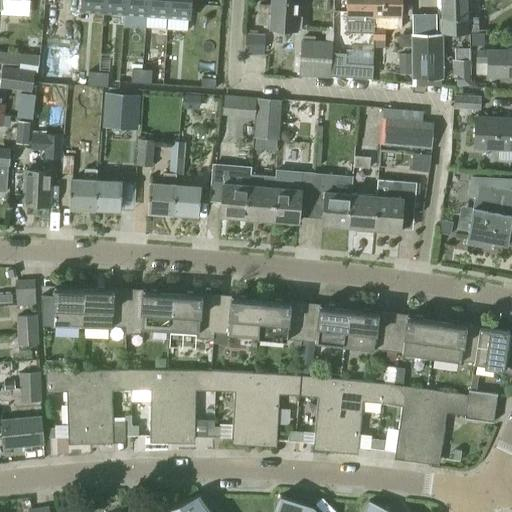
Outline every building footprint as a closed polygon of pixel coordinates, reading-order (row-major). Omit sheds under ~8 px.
[(79,0),(79,13),(101,14),(101,0),(79,0)] [(101,0),(101,14),(123,15),(123,0),(101,0)] [(123,0),(123,15),(145,17),(145,0),(123,0)] [(145,0),(145,17),(167,18),(167,0),(145,0)] [(167,0),(167,18),(189,19),(189,0),(167,0)] [(266,28),(299,30),(300,17),(297,16),(297,0),(270,0),(269,14),(266,14),(266,28)] [(372,0),(345,0),(345,14),(345,33),(372,33),(372,26),(373,15),(372,0)] [(372,0),(373,15),(400,15),(400,0),(372,0)] [(440,0),(442,33),(478,31),(477,19),(466,19),(465,0),(440,0)] [(372,33),(372,41),(384,41),(384,26),(372,26),(372,33)] [(241,53),(261,54),(262,34),(242,33),(241,53)] [(398,47),(409,47),(409,34),(398,34),(398,47)] [(412,35),(413,79),(440,78),(439,35),(412,35)] [(299,74),(329,75),(330,42),(301,41),(299,74)] [(162,51),(163,72),(179,72),(178,50),(162,51)] [(511,51),(487,51),(487,52),(487,63),(487,78),(511,78),(510,88),(511,87),(511,51)] [(476,63),(487,63),(487,52),(476,52),(476,63)] [(344,64),(345,54),(331,53),(330,77),(371,79),(372,65),(344,64)] [(457,76),(457,86),(470,86),(469,61),(455,61),(453,61),(453,76),(457,76)] [(0,74),(0,85),(32,90),(34,72),(1,67),(0,74)] [(131,70),(130,83),(141,83),(142,70),(131,70)] [(142,70),(141,83),(151,84),(152,71),(142,70)] [(97,87),(98,73),(88,72),(87,87),(97,87)] [(106,88),(108,74),(98,73),(97,87),(106,88)] [(201,77),(200,88),(215,89),(215,78),(201,77)] [(419,81),(419,90),(441,91),(441,81),(419,81)] [(106,94),(103,126),(136,128),(138,96),(118,95),(106,94)] [(199,95),(183,94),(182,108),(198,109),(199,95)] [(452,109),(479,110),(480,96),(453,95),(452,109)] [(256,99),(222,96),(221,114),(255,117),(256,99)] [(0,115),(3,115),(13,117),(15,105),(5,103),(5,106),(0,105),(0,115)] [(255,117),(253,137),(266,138),(267,117),(255,117)] [(474,149),(511,150),(511,120),(475,118),(474,149)] [(383,149),(430,151),(431,127),(384,124),(383,149)] [(85,131),(86,161),(103,161),(102,131),(85,131)] [(30,146),(45,148),(44,156),(61,157),(61,155),(61,135),(31,132),(30,146)] [(17,133),(16,143),(27,144),(28,134),(17,133)] [(137,163),(150,164),(151,141),(138,140),(137,163)] [(170,159),(182,160),(184,145),(171,144),(170,159)] [(0,165),(8,166),(9,151),(0,150),(0,165)] [(61,157),(60,173),(71,173),(71,155),(61,155),(61,157)] [(369,158),(354,156),(354,168),(368,169),(369,158)] [(182,160),(170,159),(169,174),(181,175),(182,160)] [(220,217),(247,219),(249,186),(250,176),(251,169),(212,166),(209,195),(222,196),(220,217)] [(69,207),(94,209),(96,181),(96,170),(84,169),(83,180),(71,179),(69,207)] [(21,205),(48,206),(51,172),(24,170),(21,205)] [(300,202),(311,203),(314,175),(292,173),(290,189),(275,188),(272,221),(298,223),(300,202)] [(148,212),(172,214),(174,186),(175,175),(162,175),(161,185),(149,184),(148,212)] [(337,177),(314,175),(311,203),(324,204),(322,226),(349,228),(351,195),(335,194),(337,177)] [(249,186),(247,219),(272,221),(275,188),(275,178),(250,176),(249,186)] [(474,197),(471,208),(473,209),(468,238),(511,246),(511,231),(509,231),(511,219),(511,190),(511,183),(511,179),(469,177),(466,196),(474,197)] [(96,181),(94,209),(119,210),(121,182),(96,181)] [(376,197),(374,230),(400,232),(401,211),(413,212),(415,184),(378,181),(376,197)] [(174,186),(172,214),(198,215),(200,187),(174,186)] [(376,197),(351,195),(349,228),(374,230),(376,197)] [(451,222),(439,220),(439,221),(437,233),(449,235),(451,222)] [(8,278),(15,276),(13,269),(6,271),(8,278)] [(14,281),(15,306),(35,305),(34,280),(14,281)] [(52,325),(81,327),(83,291),(68,290),(68,286),(62,286),(62,290),(53,289),(53,296),(40,295),(41,324),(52,324),(52,325)] [(83,291),(81,327),(110,328),(110,327),(124,327),(124,334),(127,299),(112,298),(112,292),(103,291),(103,288),(97,288),(97,291),(83,291)] [(127,299),(124,334),(140,335),(140,329),(168,331),(171,295),(157,294),(157,291),(151,290),(150,294),(141,293),(141,303),(127,303),(127,299)] [(196,338),(212,339),(215,304),(214,304),(214,305),(200,305),(200,297),(192,297),(192,293),(186,293),(185,296),(171,295),(168,331),(197,333),(196,338)] [(0,304),(11,304),(11,294),(0,295),(0,304)] [(226,335),(256,338),(259,302),(245,301),(245,297),(239,297),(239,300),(230,300),(229,305),(215,304),(212,334),(226,335)] [(259,302),(256,338),(286,341),(286,340),(300,341),(303,311),(288,310),(289,305),(280,304),(280,300),(274,300),(274,303),(259,302)] [(314,344),(343,347),(348,311),(333,309),(334,306),(327,305),(327,309),(318,308),(318,313),(303,311),(300,341),(314,343),(314,344)] [(362,313),(348,311),(343,347),(373,350),(373,349),(387,351),(391,323),(376,321),(377,315),(368,314),(369,310),(362,310),(362,313)] [(16,316),(16,330),(36,329),(36,315),(16,316)] [(430,358),(435,323),(421,321),(422,317),(415,316),(415,320),(406,319),(405,325),(391,323),(387,351),(401,353),(401,354),(430,358)] [(474,363),(478,335),(463,333),(464,327),(456,325),(456,322),(450,321),(450,325),(435,323),(430,358),(459,362),(460,361),(474,363)] [(36,329),(16,330),(17,345),(37,344),(36,329)] [(474,363),(473,364),(503,369),(508,333),(479,329),(478,335),(474,363)] [(378,373),(396,377),(399,363),(381,359),(378,373)] [(46,361),(47,371),(56,370),(55,361),(46,361)] [(154,370),(165,370),(165,361),(154,361),(154,370)] [(130,370),(87,371),(89,439),(95,439),(95,443),(101,442),(101,439),(112,439),(111,390),(130,390),(130,370)] [(130,370),(130,390),(149,390),(149,438),(160,438),(160,442),(166,442),(166,438),(171,438),(172,370),(165,370),(154,370),(130,370)] [(172,370),(171,438),(177,438),(177,442),(183,442),(183,439),(194,439),(195,391),(214,391),(215,371),(172,370)] [(89,439),(87,371),(44,372),(45,393),(65,392),(67,440),(78,440),(78,443),(84,443),(84,439),(89,439)] [(257,373),(249,373),(237,372),(215,371),(214,391),(233,392),(230,440),(241,441),(241,444),(248,445),(248,441),(253,441),(257,373)] [(18,373),(19,388),(39,387),(38,372),(18,373)] [(298,396),(299,376),(257,373),(253,441),(258,442),(258,445),(264,446),(265,442),(276,443),(278,394),(298,396)] [(299,376),(298,396),(317,397),(312,445),(323,446),(323,450),(329,451),(329,447),(335,448),(342,380),(299,376)] [(384,384),(342,380),(335,448),(340,448),(340,452),(346,452),(346,449),(357,450),(363,402),(382,404),(384,384)] [(4,381),(4,389),(13,389),(13,381),(4,381)] [(384,384),(382,404),(400,407),(394,454),(405,456),(404,459),(411,460),(411,457),(416,457),(426,390),(384,384)] [(39,387),(19,388),(20,402),(40,401),(39,387)] [(468,405),(470,391),(468,391),(467,396),(426,390),(416,457),(421,458),(421,462),(427,463),(428,459),(439,461),(446,413),(464,416),(464,419),(492,423),(495,409),(468,405)] [(468,405),(495,409),(497,395),(470,391),(468,405)] [(20,416),(35,416),(35,402),(19,403),(20,416)] [(122,436),(130,436),(130,425),(130,415),(122,416),(122,436)] [(0,420),(3,448),(43,444),(40,416),(0,420)] [(46,429),(47,440),(55,439),(54,428),(46,429)] [(369,449),(376,449),(377,439),(370,438),(369,449)] [(377,439),(376,449),(383,450),(384,440),(377,439)] [(451,459),(458,460),(460,450),(453,449),(451,459)] [(165,510),(166,511),(208,511),(210,511),(197,494),(165,510)] [(316,511),(312,507),(307,511),(300,503),(280,495),(273,511),(316,511)] [(390,511),(368,501),(362,511),(390,511)]
